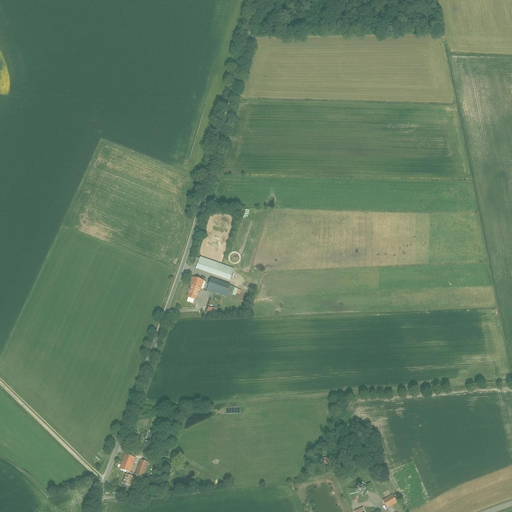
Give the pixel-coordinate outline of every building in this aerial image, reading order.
[(197,266),(231,278),(234,269),(200,257),(197,266)] [(190,285),(192,286),(190,289),(189,289),(188,292),(189,293),(187,297),(188,297),(187,301),(193,303),(194,300),(195,300),(199,290),(200,291),(204,280),(193,277),(190,285)] [(238,289),(229,287),(230,285),(211,278),(207,290),(226,296),(226,295),(232,297),(232,295),(236,296),(238,289)] [(146,439),(157,443),(159,437),(148,433),(146,439)] [(154,444),(145,440),(141,452),(149,455),(154,444)] [(130,472),(135,458),(125,454),(119,469),(127,472),(127,471),(130,472)] [(140,460),(135,474),(143,477),(148,463),(140,460)] [(127,471),(127,472),(126,475),(123,483),(130,486),(132,482),(133,482),(135,478),(131,477),(132,473),(130,472),(127,471)] [(392,495),(383,501),(387,508),(397,502),(392,495)]
